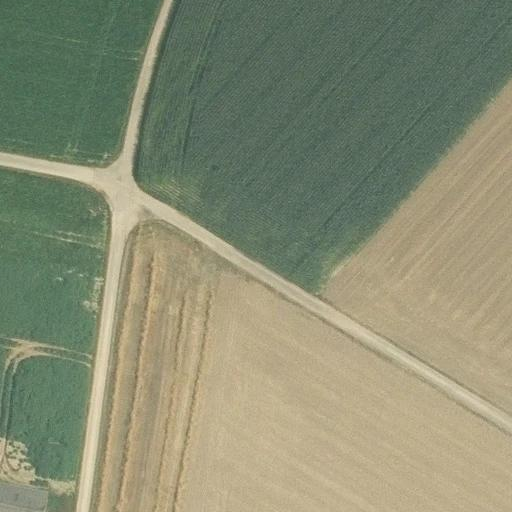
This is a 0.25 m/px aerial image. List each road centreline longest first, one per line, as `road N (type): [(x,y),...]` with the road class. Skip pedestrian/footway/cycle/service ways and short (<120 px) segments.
road 1 (track): [(511,427),(124,192),(0,162)]
road 2 (track): [(174,0),(152,55),(124,192),(82,511)]
